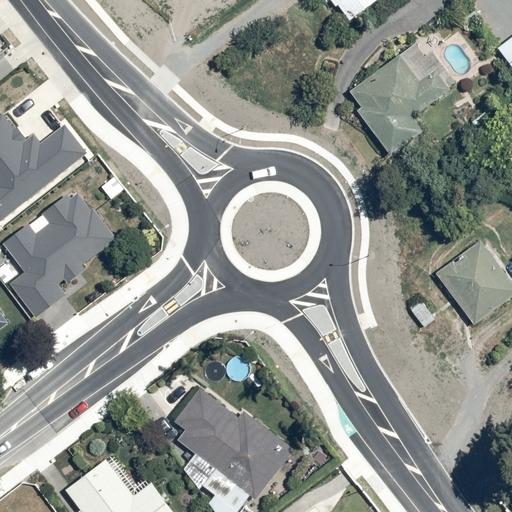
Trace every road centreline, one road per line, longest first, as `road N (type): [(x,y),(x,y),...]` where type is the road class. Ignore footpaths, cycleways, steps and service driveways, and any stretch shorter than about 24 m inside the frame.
road 1 (tertiary): [(448,511),(272,287)]
road 2 (residential): [(214,213),(45,0)]
road 3 (tertiary): [(0,435),(215,271)]
road 4 (tertiary): [(214,213),(252,192),(295,214),(299,262),(272,287)]
